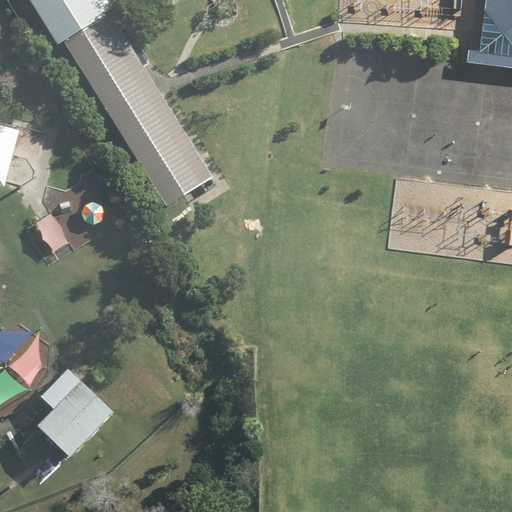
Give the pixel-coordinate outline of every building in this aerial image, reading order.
[(45,0),(70,40),(117,12),(109,0),(45,0)] [(511,0),(490,0),(482,65),(511,68),(511,0)] [(117,12),(70,40),(170,205),(217,177),(117,12)] [(0,129),(0,185),(4,186),(17,134),(0,129)] [(0,274),(0,327),(10,330),(22,281),(0,274)] [(76,458),(121,411),(74,366),(46,396),(59,409),(43,427),(76,458)]
